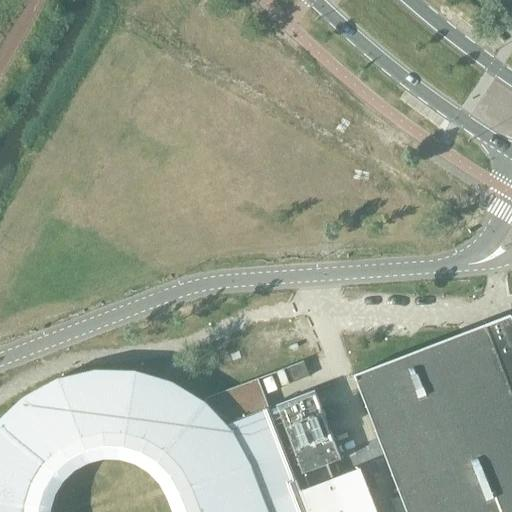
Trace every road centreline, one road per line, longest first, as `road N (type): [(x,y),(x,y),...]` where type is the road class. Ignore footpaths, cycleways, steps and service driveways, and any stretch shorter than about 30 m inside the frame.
road 1 (unclassified): [(0,362),(192,290),(485,263),(511,240)]
road 2 (secondary): [(311,0),(420,92),(511,152)]
road 3 (secondary): [(511,79),(409,0)]
